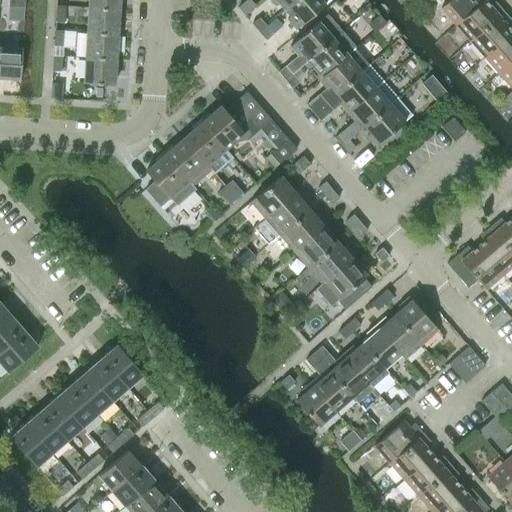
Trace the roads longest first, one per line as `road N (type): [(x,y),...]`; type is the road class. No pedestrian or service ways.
road 1 (residential): [(413,266),(235,61),(151,57)]
road 2 (residential): [(511,377),(413,266)]
road 3 (residential): [(511,178),(413,266)]
road 4 (residential): [(0,138),(130,140)]
road 5 (residential): [(242,511),(161,414)]
